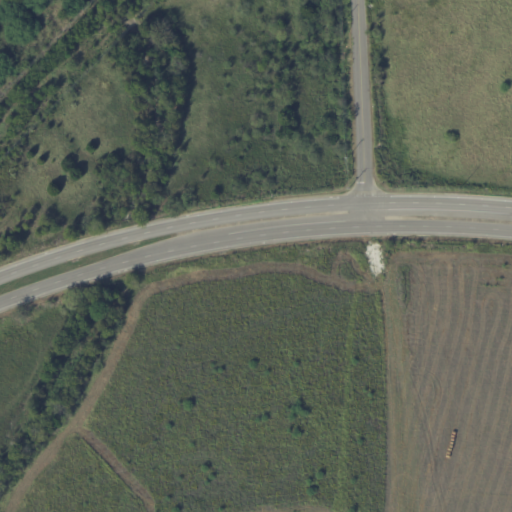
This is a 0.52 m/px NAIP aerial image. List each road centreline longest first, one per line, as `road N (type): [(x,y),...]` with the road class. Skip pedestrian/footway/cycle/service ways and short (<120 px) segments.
road 1 (secondary): [(0,304),(186,247),(367,227)]
road 2 (secondary): [(366,202),(179,222),(0,278)]
road 3 (residential): [(358,0),(367,227)]
road 4 (secondary): [(367,227),(511,232)]
road 5 (secondary): [(509,207),(366,202)]
